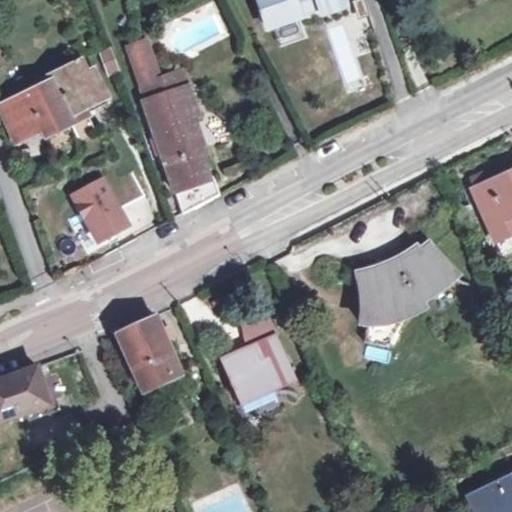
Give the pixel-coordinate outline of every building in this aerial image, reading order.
[(340,0),(258,0),(269,29),(300,19),(299,15),(341,0),(340,0)] [(127,49),(142,88),(160,82),(145,42),(127,49)] [(98,54),(106,74),(118,70),(110,49),(98,54)] [(33,103),(7,116),(18,140),(44,128),(55,149),(95,130),(87,113),(110,102),(107,98),(102,99),(90,74),(83,60),(50,76),(53,82),(29,94),(33,103)] [(102,99),(107,98),(95,72),(90,74),(102,99)] [(145,103),(187,89),(182,74),(160,82),(142,88),(140,89),(145,103)] [(199,122),(187,89),(145,103),(183,214),(214,198),(209,180),(202,162),(206,160),(193,123),(199,122)] [(7,116),(33,103),(29,94),(3,107),(7,116)] [(511,172),(472,190),(495,243),(511,235),(511,172)] [(119,237),(91,182),(54,201),(83,256),(119,237)] [(384,277),(380,271),(362,276),(366,296),(365,321),(368,321),(365,342),(388,348),(405,315),(421,307),(416,301),(440,288),(453,276),(429,249),(419,257),(415,253),(405,260),(395,266),(396,273),(384,277)] [(396,273),(395,266),(388,268),(380,271),(384,277),(396,273)] [(144,392),(148,390),(161,385),(180,376),(167,345),(161,332),(154,316),(118,334),(144,392)] [(251,348),(247,350),(249,355),(226,366),(242,402),(295,378),(272,323),(245,333),(251,348)] [(161,332),(167,345),(175,341),(169,329),(161,332)] [(0,423),(51,405),(37,368),(0,381),(0,423)] [(161,385),(148,390),(151,396),(163,390),(161,385)] [(511,511),(511,473),(471,493),(480,511),(511,511)]
